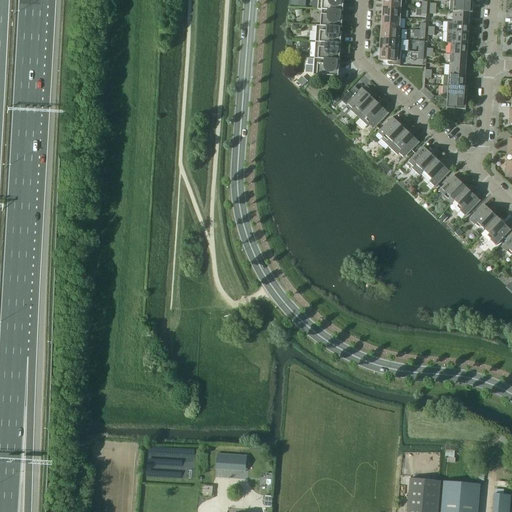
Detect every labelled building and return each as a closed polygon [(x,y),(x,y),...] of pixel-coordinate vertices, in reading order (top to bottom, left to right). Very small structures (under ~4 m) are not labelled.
[(318,0),(318,10),(343,11),(343,0),(318,0)] [(473,12),(473,2),(450,0),(449,11),(454,11),(473,13),(473,12)] [(403,19),(404,8),(384,7),(383,17),(403,19)] [(343,12),(343,11),(318,10),(322,10),(320,26),(342,28),(343,16),(341,16),(341,12),(343,12)] [(473,13),(454,11),(453,22),(469,23),(470,13),(473,13)] [(403,19),(383,17),(382,28),(402,29),(399,29),(399,19),(403,19)] [(469,33),(469,23),(453,22),(452,33),(471,34),(469,33)] [(342,28),(320,26),(316,26),(315,42),(341,44),(342,33),(339,32),(340,28),(342,28)] [(402,40),(402,29),(382,28),(382,39),(402,40)] [(470,45),(471,34),(452,33),(451,44),(470,45)] [(401,51),(402,40),(382,39),(381,50),(401,51)] [(341,44),(315,42),(314,59),(340,60),(340,49),(338,49),(339,44),(341,44)] [(470,56),(470,45),(451,44),(451,54),(470,56)] [(400,66),(401,51),(381,50),(380,61),(388,61),(388,63),(389,65),(393,65),(400,66)] [(469,66),(470,56),(451,54),(450,65),(469,66)] [(340,61),(340,60),(314,59),(313,75),(339,77),(339,65),(337,65),(337,61),(340,61)] [(469,67),(469,66),(450,65),(449,76),(466,77),(466,67),(469,67)] [(305,75),(297,84),(300,87),(308,79),(305,75)] [(465,87),(466,77),(449,76),(444,76),(443,86),(448,87),(468,88),(468,87),(465,87)] [(468,88),(448,87),(443,86),(442,97),(448,97),(467,99),(468,88)] [(359,118),(375,101),(362,88),(359,91),(355,87),(341,101),(346,106),(347,104),(352,108),(350,110),(359,118)] [(425,88),(421,93),(425,97),(430,92),(425,88)] [(425,97),(430,101),(434,96),(430,92),(425,97)] [(466,110),(467,99),(448,97),(447,109),(449,110),(450,111),(451,112),(453,113),(455,113),(455,109),(466,110)] [(375,101),(359,118),(367,126),(369,125),(374,129),(389,114),(375,101)] [(378,133),(383,138),(381,140),(389,147),(406,130),(392,117),(378,133)] [(404,158),(419,143),(406,130),(389,147),(398,156),(400,154),(404,158)] [(424,172),(436,159),(423,146),(408,162),(413,167),(411,168),(420,176),(424,172)] [(436,159),(424,172),(432,180),(430,182),(435,187),(450,172),(436,159)] [(453,175),(439,191),(443,195),(442,197),(451,205),(454,201),(467,188),(453,175)] [(467,188),(454,201),(462,209),(460,211),(466,217),(480,201),(467,188)] [(485,230),(497,217),(484,205),(469,220),(475,225),(477,223),(485,230)] [(497,217),(485,230),(493,238),(490,240),(496,246),(511,230),(497,217)] [(511,252),(511,235),(501,247),(507,253),(509,250),(511,252)] [(511,443),(503,436),(498,442),(510,451),(511,448),(511,443)] [(245,476),(245,473),(247,454),(231,452),(229,475),(245,476)] [(437,511),(440,481),(410,479),(407,511),(437,511)] [(477,511),(480,484),(444,482),(441,511),(477,511)] [(508,511),(510,495),(494,494),(492,511),(508,511)]
